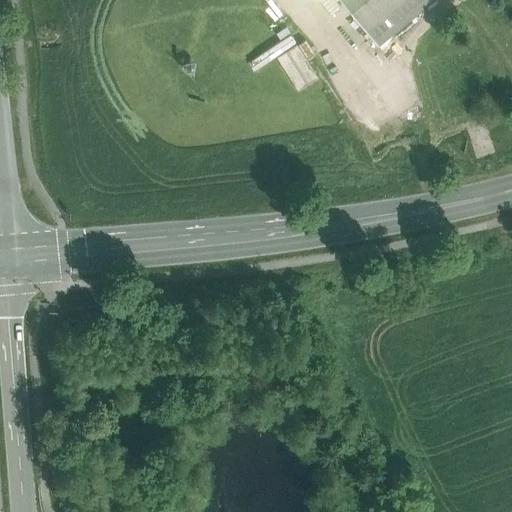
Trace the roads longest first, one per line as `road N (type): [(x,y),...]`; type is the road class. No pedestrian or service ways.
road 1 (primary): [(5,257),(267,235),(511,190)]
road 2 (secondary): [(22,511),(5,257)]
